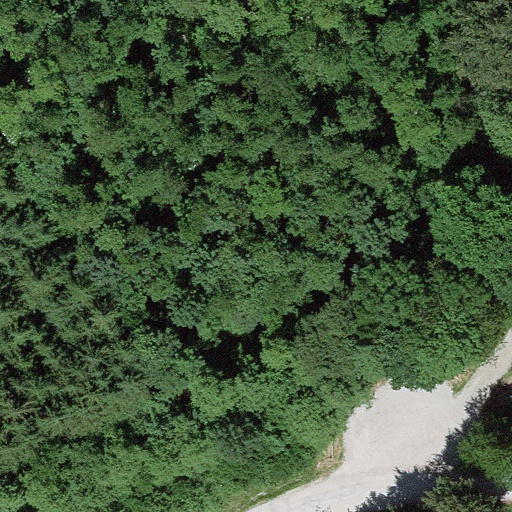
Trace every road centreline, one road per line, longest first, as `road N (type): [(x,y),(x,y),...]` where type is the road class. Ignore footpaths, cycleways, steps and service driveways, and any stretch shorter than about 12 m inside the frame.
road 1 (track): [(425,481),(459,417),(511,346)]
road 2 (track): [(297,511),(425,481)]
